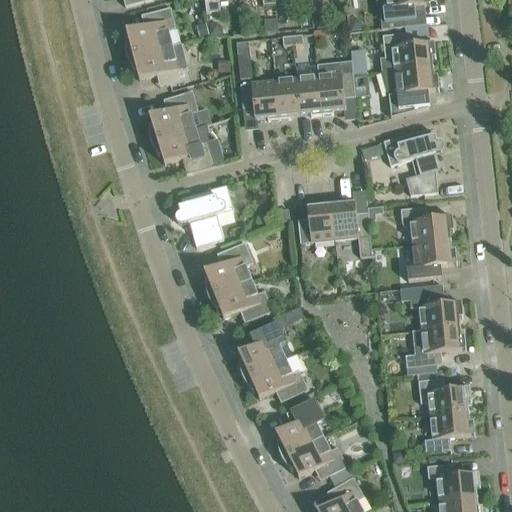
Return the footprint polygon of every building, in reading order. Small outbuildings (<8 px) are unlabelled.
[(123,0),(126,9),(153,2),(152,0),(123,0)] [(205,0),(207,15),(217,14),(221,10),(219,0),(205,0)] [(387,0),(389,11),(380,12),(382,32),(407,29),(407,23),(417,22),(415,9),(431,7),(429,0),(387,0)] [(172,48),(168,33),(176,31),(171,10),(148,16),(151,28),(127,34),(129,42),(127,42),(127,46),(126,49),(127,53),(127,56),(128,60),(172,48)] [(394,60),(395,73),(433,69),(432,60),(436,60),(435,45),(409,48),(408,36),(383,38),(385,61),(394,60)] [(302,37),(293,38),(294,48),(303,47),(302,37)] [(294,48),(293,38),(283,39),(284,49),(294,48)] [(189,82),(184,61),(176,63),(172,48),(128,60),(129,63),(130,66),(131,69),(133,72),(135,75),(138,74),(140,82),(163,76),(166,88),(189,82)] [(351,52),(352,64),(353,75),(367,74),(365,51),(351,52)] [(356,99),(353,75),(352,64),(318,68),(319,79),(323,117),(334,116),(334,114),(346,113),(345,101),(356,99)] [(434,79),(433,69),(395,73),(382,74),(389,98),(391,120),(416,114),(430,110),(429,94),(440,93),(438,78),(434,79)] [(323,117),(319,79),(297,81),(301,117),(311,116),(311,119),(323,117)] [(301,117),(297,81),(276,84),(280,122),(291,121),(291,118),(301,117)] [(280,122),(276,84),(241,87),(243,111),(254,110),(256,122),(268,121),(268,123),(280,122)] [(153,127),(151,128),(150,131),(150,135),(150,138),(151,142),(152,145),(196,131),(191,116),(199,114),(193,93),(164,102),(167,114),(150,119),(153,127)] [(216,169),(208,144),(209,143),(208,127),(196,131),(152,145),(153,148),(154,151),(156,154),(158,157),(160,160),(162,159),(165,167),(188,160),(193,175),(216,169)] [(439,172),(438,169),(435,157),(441,155),(444,153),(445,151),(445,147),(444,145),(441,143),(438,143),(436,137),(432,138),(430,132),(384,144),(391,169),(412,163),(415,175),(416,179),(407,182),(411,198),(438,196),(436,173),(439,172)] [(179,209),(181,215),(178,216),(176,219),(176,222),(178,225),(181,227),(184,227),(190,225),(197,250),(224,242),(217,218),(234,213),(227,188),(181,201),(183,208),(179,209)] [(343,206),(343,203),(332,204),(335,243),(359,240),(361,260),(373,259),(369,224),(368,215),(357,216),(355,204),(343,206)] [(335,243),(332,204),(320,206),(320,208),(308,209),(309,221),(298,223),(301,246),(335,243)] [(411,224),(413,247),(451,243),(450,234),(454,233),(453,219),(427,222),(426,210),(401,212),(402,225),(411,224)] [(290,223),(289,211),(277,213),(279,224),(290,223)] [(375,211),(367,212),(368,215),(369,224),(376,224),(375,218),(375,211)] [(452,253),(451,243),(413,247),(416,271),(407,271),(409,284),(442,280),(441,268),(458,267),(456,252),(452,253)] [(252,283),(246,268),(253,265),(245,245),(223,254),(228,265),(205,275),(208,282),(206,283),(206,287),(206,290),(207,294),(208,297),(209,300),(252,283)] [(273,314),(265,294),(257,297),(252,283),(209,300),(210,303),(212,306),(214,309),(216,312),(219,314),(221,313),(224,321),(246,312),(251,323),(273,314)] [(463,319),(462,305),(445,306),(443,287),(401,292),(402,304),(411,303),(412,311),(420,310),(422,333),(460,329),(459,320),(463,319)] [(286,362),(279,348),(287,345),(278,325),(256,335),(261,346),(239,356),(242,364),(240,365),(240,368),(241,372),(242,375),(243,378),(244,381),(286,362)] [(442,367),(441,355),(467,352),(465,338),(461,338),(460,329),(422,333),(424,348),(416,357),(406,358),(407,371),(442,367)] [(292,376),(286,362),(244,381),(245,384),(247,387),(249,390),(252,392),(254,395),(256,394),(260,402),(282,392),(287,403),(309,392),(300,373),(292,376)] [(430,406),(431,419),(469,415),(468,405),(472,405),(471,390),(445,393),(444,381),(419,384),(421,407),(430,406)] [(323,440),(316,426),(324,422),(314,403),(293,414),(298,425),(276,436),(280,444),(278,445),(278,448),(279,451),(280,455),(281,458),(282,461),(323,440)] [(476,438),(474,424),(470,424),(469,415),(431,419),(434,442),(425,443),(426,455),(451,453),(450,441),(476,438)] [(348,469),(338,450),(330,454),(323,440),(282,461),(284,464),(286,467),(288,469),(291,472),(293,474),(295,473),(299,481),(321,470),(326,480),(330,478),(333,484),(351,475),(348,469)] [(438,481),(440,504),(478,500),(477,491),(481,490),(479,476),(454,478),(453,467),(428,469),(429,481),(438,481)] [(362,511),(357,503),(364,499),(351,475),(333,484),(336,490),(333,492),(339,502),(321,511),(362,511)] [(479,510),(478,500),(440,504),(440,511),(483,511),(483,509),(479,510)]
